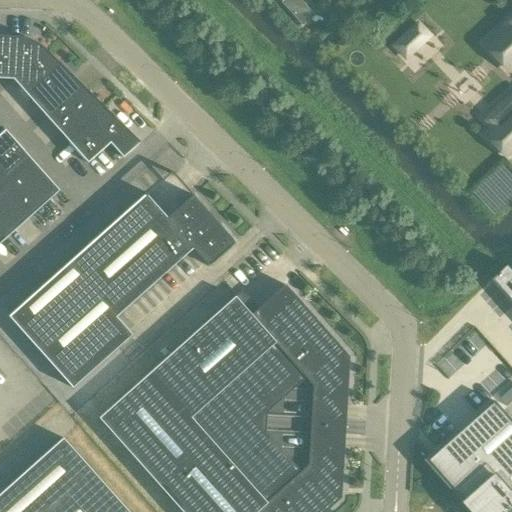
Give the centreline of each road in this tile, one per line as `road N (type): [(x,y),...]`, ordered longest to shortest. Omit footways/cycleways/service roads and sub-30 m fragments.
road 1 (unclassified): [(392,511),(407,364),(385,308),(64,0)]
road 2 (unknown): [(86,204),(191,116)]
road 3 (unknown): [(0,112),(86,204)]
